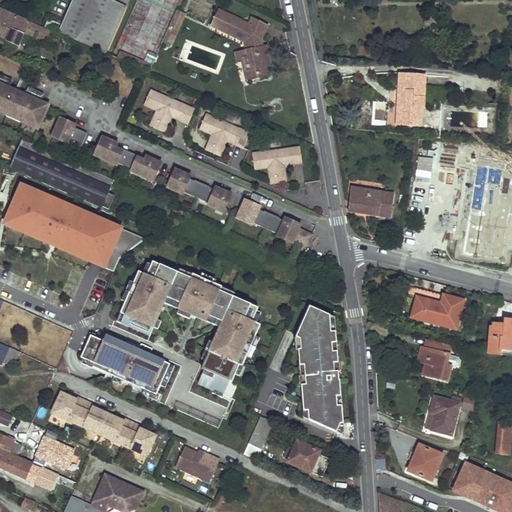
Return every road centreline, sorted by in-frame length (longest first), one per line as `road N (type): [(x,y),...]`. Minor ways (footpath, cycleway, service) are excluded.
road 1 (tertiary): [(368,511),(343,251)]
road 2 (tertiary): [(343,251),(297,0)]
road 3 (residential): [(511,289),(343,251)]
